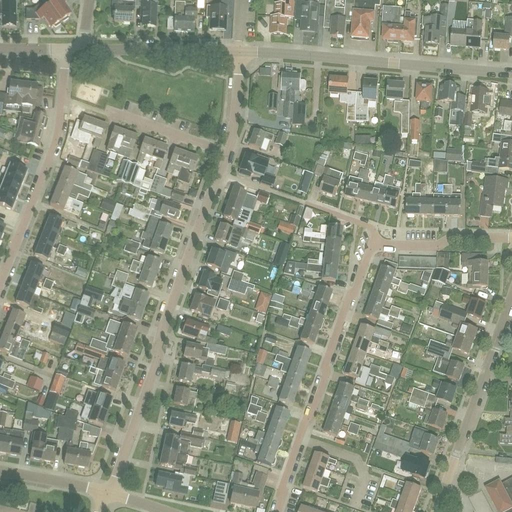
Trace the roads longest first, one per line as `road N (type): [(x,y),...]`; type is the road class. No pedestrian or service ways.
road 1 (residential): [(106,493),(227,153)]
road 2 (residential): [(277,511),(348,298),(377,245)]
road 3 (tertiary): [(511,73),(239,52)]
road 4 (residential): [(0,282),(57,136),(64,60),(75,50)]
road 5 (residential): [(435,511),(511,299)]
road 6 (tertiary): [(239,52),(75,50)]
road 7 (residential): [(377,245),(511,239)]
